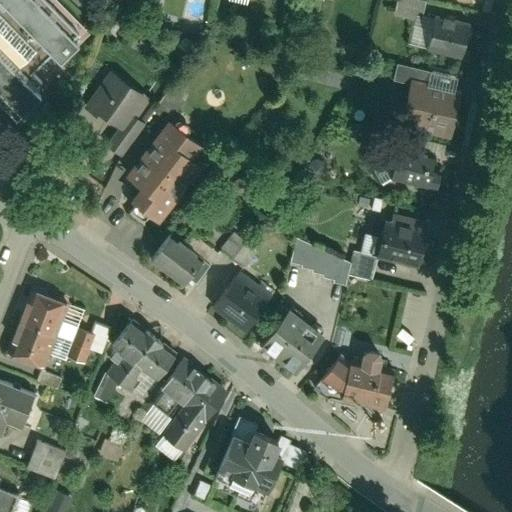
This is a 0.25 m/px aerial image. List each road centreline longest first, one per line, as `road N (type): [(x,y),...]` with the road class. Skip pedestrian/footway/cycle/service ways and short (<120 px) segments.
road 1 (residential): [(502,0),(467,196),(389,479)]
road 2 (residential): [(29,208),(144,285),(389,479)]
